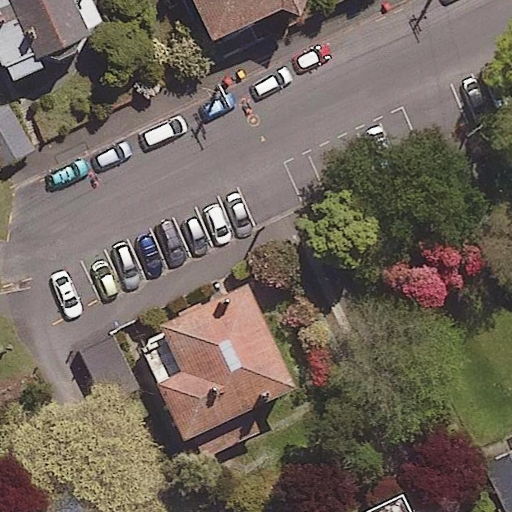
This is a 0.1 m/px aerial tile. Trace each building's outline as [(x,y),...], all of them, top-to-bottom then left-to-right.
[(0,0),(0,62),(3,70),(80,41),(64,0),(0,0)] [(279,0),(292,5),(293,0),(195,0),(207,27),(269,0),(279,0)] [(33,148),(8,102),(0,106),(0,153),(5,163),(33,148)] [(287,386),(241,284),(155,323),(172,360),(150,369),(191,461),(257,431),(245,405),(287,386)] [(511,511),(511,449),(481,465),(501,511),(511,511)] [(123,511),(122,493),(0,501),(0,511),(123,511)] [(409,511),(401,493),(360,511),(409,511)]
